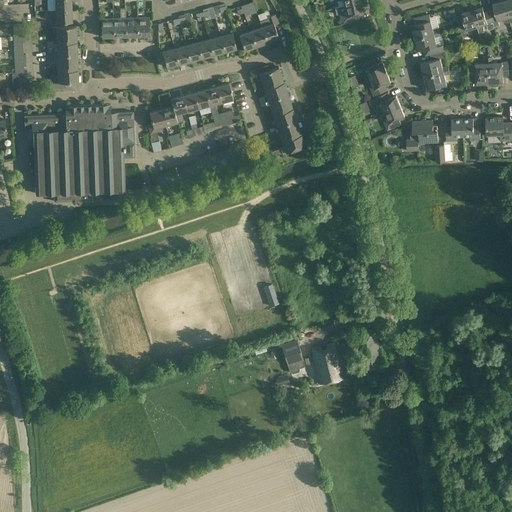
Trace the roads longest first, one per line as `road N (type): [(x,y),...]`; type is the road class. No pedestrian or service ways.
road 1 (unclassified): [(432,507),(364,161)]
road 2 (residential): [(0,101),(167,84),(277,55),(298,76),(327,68)]
road 3 (unclassified): [(26,511),(20,422),(0,348)]
road 4 (residential): [(399,42),(422,103),(511,99)]
